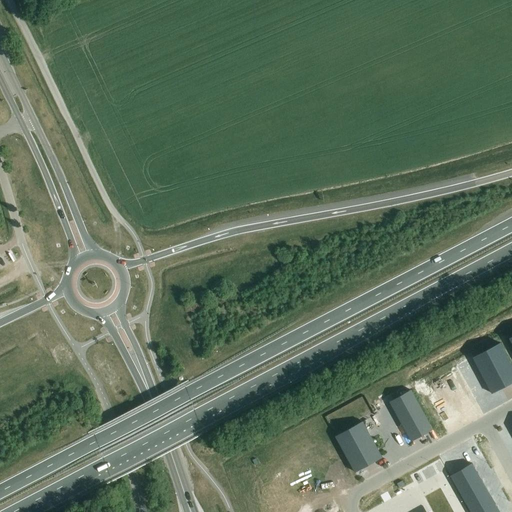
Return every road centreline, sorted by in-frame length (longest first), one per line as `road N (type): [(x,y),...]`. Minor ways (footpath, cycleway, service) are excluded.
road 1 (trunk): [(511,225),(0,492)]
road 2 (trunk): [(15,511),(511,250)]
road 3 (trunk): [(511,173),(245,229),(121,267)]
road 4 (unclassified): [(352,511),(345,500),(486,422)]
road 5 (secondary): [(92,253),(31,117)]
road 6 (secondary): [(22,124),(77,259)]
road 7 (unclassified): [(66,115),(7,0)]
